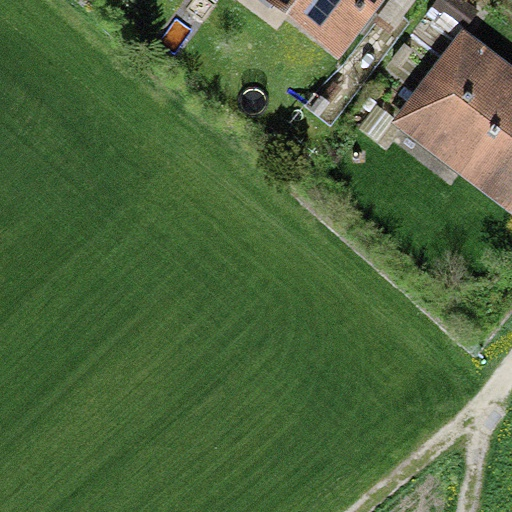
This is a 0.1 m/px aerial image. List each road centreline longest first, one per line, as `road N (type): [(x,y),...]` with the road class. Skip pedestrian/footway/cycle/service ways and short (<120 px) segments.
road 1 (track): [(352,511),(489,380)]
road 2 (track): [(460,511),(489,380)]
